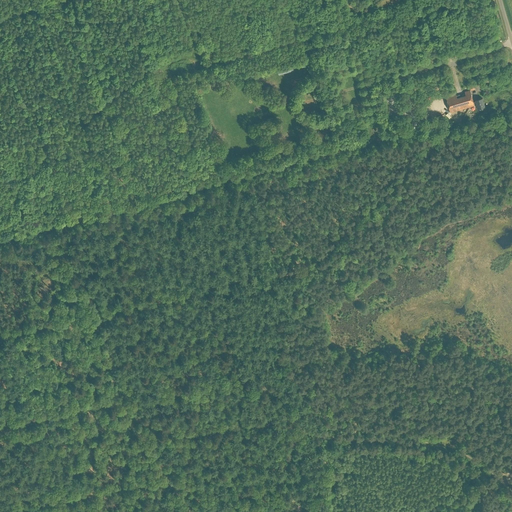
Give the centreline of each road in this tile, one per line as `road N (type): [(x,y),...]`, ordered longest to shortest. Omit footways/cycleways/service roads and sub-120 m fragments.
road 1 (track): [(107,404),(109,361),(72,263),(41,142),(0,152)]
road 2 (track): [(298,429),(177,432),(107,404)]
road 3 (track): [(194,51),(207,65),(335,30),(346,61)]
road 4 (track): [(41,142),(69,133),(166,62)]
road 5 (track): [(203,186),(166,62)]
